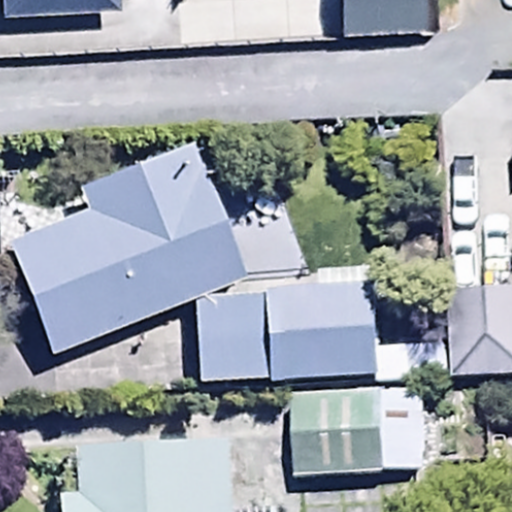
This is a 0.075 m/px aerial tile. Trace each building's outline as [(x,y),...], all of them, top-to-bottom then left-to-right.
[(0,0),(0,27),(106,23),(104,0),(0,0)] [(328,0),(330,42),(421,39),(419,0),(328,0)] [(3,252),(47,361),(236,285),(184,154),(70,200),(79,221),(3,252)] [(187,308),(190,394),(374,386),(369,273),(314,275),(316,303),(187,308)] [(511,382),(511,296),(443,300),(447,386),(511,382)] [(376,354),(377,387),(443,385),(442,352),(376,354)] [(427,400),(290,404),(292,483),(429,478),(427,400)] [(68,507),(50,508),(50,511),(226,511),(224,448),(67,454),(68,507)]
